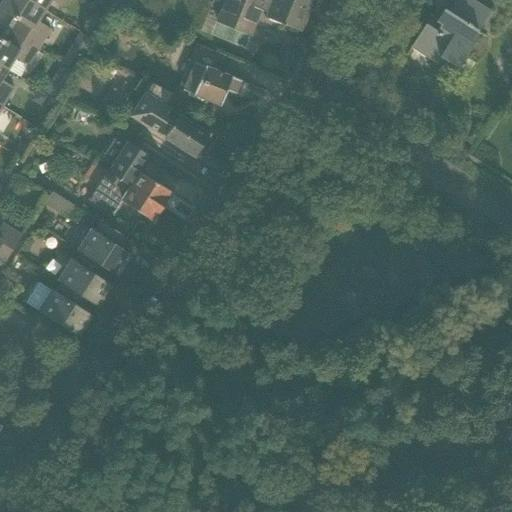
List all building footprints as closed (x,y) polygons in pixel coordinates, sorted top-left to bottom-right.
[(28,0),(3,0),(0,6),(0,9),(13,18),(7,28),(39,47),(51,29),(38,21),(45,10),(28,0)] [(28,0),(45,10),(51,0),(64,8),(68,0),(28,0)] [(267,17),(300,31),(301,28),(303,29),(309,16),(306,15),(312,1),(308,0),(225,0),(217,21),(251,35),(265,0),(267,0),(273,2),(267,17)] [(491,11),(473,0),(455,0),(449,11),(445,9),(436,22),(441,25),(437,30),(426,24),(412,46),(442,64),(445,60),(458,69),(473,45),(471,43),(491,11)] [(1,38),(0,37),(0,63),(8,69),(15,59),(27,66),(39,47),(7,28),(1,38)] [(178,88),(221,106),(227,90),(236,94),(241,80),(218,71),(224,55),(196,44),(178,88)] [(74,69),(81,58),(69,50),(62,62),(74,69)] [(297,56),(286,50),(276,68),(285,74),(297,56)] [(0,63),(0,104),(3,106),(14,87),(2,80),(8,69),(0,63)] [(54,76),(64,83),(71,72),(61,65),(54,76)] [(196,157),(209,135),(165,107),(173,93),(153,84),(147,95),(132,116),(196,157)] [(25,120),(11,123),(15,139),(28,137),(25,120)] [(163,207),(172,192),(142,173),(152,158),(129,142),(126,146),(115,139),(101,161),(112,168),(109,172),(163,207)] [(114,214),(123,201),(154,221),(163,207),(109,172),(95,162),(86,177),(100,186),(92,199),(114,214)] [(8,173),(5,180),(12,183),(15,176),(8,173)] [(55,192),(48,204),(70,217),(77,206),(55,192)] [(112,228),(123,234),(127,227),(117,220),(112,228)] [(118,276),(132,255),(116,245),(123,235),(102,221),(95,231),(91,228),(77,250),(81,252),(103,266),(102,266),(118,276)] [(0,266),(2,268),(21,236),(2,224),(0,227),(0,266)] [(98,306),(112,285),(97,275),(102,266),(103,266),(81,252),(75,261),(71,259),(58,280),(62,283),(83,296),(83,297),(98,306)] [(78,337),(92,315),(77,305),(83,297),(83,296),(62,283),(56,292),(40,282),(26,303),(78,337)]
